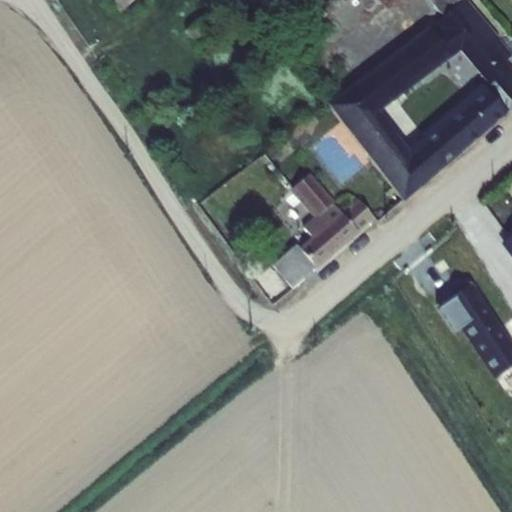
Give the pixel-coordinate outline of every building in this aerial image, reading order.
[(169,4),(166,0),(118,0),(137,26),(169,4)] [(309,0),(320,14),(337,0),(309,0)] [(438,46),(341,125),(363,154),(389,134),(471,67),(503,105),(420,174),(394,194),(413,218),(511,137),(511,59),(463,0),(437,0),(430,6),(457,39),(451,43),(459,54),(451,61),(438,46)] [(231,46),(220,29),(198,42),(209,59),(231,46)] [(420,174),(389,134),(363,154),(394,194),(420,174)] [(356,192),(338,204),(348,218),(366,206),(356,192)] [(355,235),(319,193),(304,206),(331,238),(334,235),(343,245),(306,277),(321,294),(387,238),(373,220),(355,235)] [(511,216),(509,213),(485,230),(502,252),(511,244),(511,216)] [(452,334),(460,328),(494,378),(511,366),(511,339),(474,282),(435,308),(452,334)]
